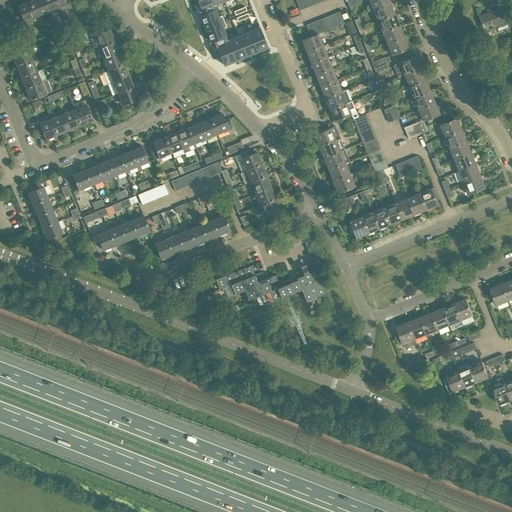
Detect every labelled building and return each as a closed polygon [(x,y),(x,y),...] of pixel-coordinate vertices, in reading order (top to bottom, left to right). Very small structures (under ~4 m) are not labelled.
[(38,22),(41,20),(39,16),(47,12),(42,0),(32,0),(30,1),(38,22)] [(55,9),(57,14),(61,12),(59,7),(59,8),(55,0),(42,0),(47,12),(55,9)] [(61,12),(73,8),(71,3),(75,1),(74,0),(55,0),(59,8),(59,7),(61,12)] [(210,0),(196,0),(199,4),(196,5),(215,52),(218,51),(223,65),(235,60),(227,41),(228,41),(227,39),(223,29),(220,22),(218,17),(213,4),(212,5),(210,0)] [(295,0),(300,11),(305,8),(301,0),(295,0)] [(301,0),(305,8),(311,6),(307,0),(301,0)] [(368,3),(366,8),(368,12),(372,10),(389,3),(387,0),(368,0),(369,2),(368,3)] [(480,22),(478,22),(481,30),(483,29),(484,31),(495,27),(497,32),(509,27),(501,5),(507,2),(506,0),(492,0),(494,4),(493,5),(492,6),(491,8),(491,10),(491,12),(478,17),(480,22)] [(26,26),(38,22),(30,1),(18,6),(26,26)] [(377,21),(393,14),(389,3),(372,10),(377,21)] [(338,26),(343,24),(339,12),(333,14),(338,26)] [(332,28),(338,26),(333,14),(328,17),(332,28)] [(381,33),(398,26),(393,14),(377,21),(381,33)] [(71,27),(85,21),(82,15),(69,21),(71,27)] [(327,30),(332,28),(328,17),(323,19),(327,30)] [(322,33),(327,30),(323,19),(317,21),(322,33)] [(306,53),(322,46),(318,34),(322,33),(317,21),(311,23),(316,35),(310,37),(301,41),(306,53)] [(310,37),(316,35),(311,23),(306,26),(310,37)] [(259,26),(248,30),(257,51),(268,47),(259,26)] [(386,44),(403,37),(398,26),(381,33),(386,44)] [(27,45),(33,42),(28,30),(22,33),(27,45)] [(99,48),(115,41),(110,30),(94,36),(99,48)] [(248,30),(237,34),(246,56),(257,51),(248,30)] [(72,45),(84,40),(82,34),(70,39),(72,45)] [(227,39),(228,41),(227,41),(235,60),(246,56),(237,34),(227,39)] [(391,56),(408,49),(403,37),(386,44),(391,56)] [(104,59),(119,53),(115,41),(99,48),(104,59)] [(311,64),(327,57),(322,46),(306,53),(311,64)] [(16,66),(32,59),(27,48),(12,54),(16,66)] [(108,70),(124,64),(119,53),(104,59),(108,70)] [(492,56),(485,58),(488,65),(494,62),(492,56)] [(315,76),(332,69),(327,57),(311,64),(315,76)] [(403,75),(420,68),(415,57),(393,65),(398,77),(403,75)] [(373,68),(386,63),(384,58),(371,63),(373,68)] [(21,77),(37,71),(32,59),(16,66),(21,77)] [(375,74),(388,69),(386,63),(373,68),(375,74)] [(113,82),(129,76),(124,64),(108,70),(108,71),(103,73),(107,84),(113,82)] [(77,77),(81,75),(78,67),(73,69),(77,77)] [(407,87),(424,80),(420,68),(403,75),(407,87)] [(47,80),(42,69),(37,71),(21,77),(26,88),(47,80)] [(320,87),(336,80),(332,69),(315,76),(320,87)] [(117,93),(133,87),(129,76),(113,82),(117,93)] [(31,100),(46,94),(52,92),(47,80),(26,88),(31,100)] [(324,98),(341,92),(336,80),(320,87),(324,98)] [(412,98),(429,91),(424,80),(407,87),(412,98)] [(83,96),(89,94),(84,82),(79,84),(83,96)] [(383,93),(387,92),(384,83),(380,85),(379,85),(381,89),(383,93)] [(132,102),(138,99),(133,87),(117,93),(123,106),(132,102)] [(352,101),(348,89),(341,92),(324,98),(329,110),(352,101)] [(417,110),(434,103),(429,91),(412,98),(417,110)] [(93,120),(86,105),(85,100),(73,105),(75,110),(81,125),(93,120)] [(359,117),(352,101),(329,110),(334,122),(351,115),(353,119),(355,125),(368,120),(366,114),(359,117)] [(132,102),(123,106),(125,111),(134,107),(132,102)] [(421,122),(438,115),(434,103),(417,110),(421,122)] [(394,121),(399,118),(394,106),(389,108),(394,121)] [(388,123),(394,121),(389,108),(383,110),(388,123)] [(70,130),(81,125),(75,110),(64,114),(70,130)] [(58,134),(70,130),(64,114),(52,119),(58,134)] [(217,135),(228,130),(222,115),(211,119),(217,135)] [(47,139),(58,134),(52,119),(40,124),(47,139)] [(206,139),(217,135),(211,119),(199,124),(206,139)] [(443,137),(460,130),(455,119),(439,126),(443,137)] [(355,125),(357,130),(370,125),(368,120),(355,125)] [(405,133),(418,128),(416,123),(403,128),(405,133)] [(199,124),(188,128),(194,144),(206,139),(199,124)] [(359,136),(372,131),(370,125),(357,130),(359,136)] [(319,147),(340,138),(335,126),(314,135),(319,147)] [(194,144),(188,128),(176,133),(183,149),(182,149),(184,153),(196,148),(194,144)] [(408,139),(421,134),(418,128),(405,133),(408,139)] [(448,149),(464,142),(460,130),(443,137),(448,149)] [(359,136),(362,141),(374,136),(372,131),(359,136)] [(171,153),(182,149),(183,149),(176,133),(165,138),(171,153)] [(159,158),(171,153),(165,138),(153,143),(159,158)] [(323,158),(345,150),(340,138),(319,147),(323,158)] [(363,143),(365,149),(377,144),(375,138),(363,143)] [(229,155),(237,151),(243,149),(240,142),(226,148),(229,155)] [(452,160),(469,153),(464,142),(448,149),(452,160)] [(365,149),(367,154),(380,149),(377,144),(365,149)] [(136,167),(148,162),(142,147),(130,152),(136,167)] [(367,154),(370,162),(383,157),(380,149),(367,154)] [(249,156),(247,150),(238,154),(245,171),(261,165),(256,153),(249,156)] [(344,163),(349,161),(345,150),(323,158),(328,170),(344,163)] [(125,172),(136,167),(130,152),(118,156),(125,172)] [(457,172),(474,165),(469,153),(452,160),(457,172)] [(206,164),(214,160),(212,155),(204,159),(206,164)] [(113,176),(125,172),(118,156),(107,161),(113,176)] [(416,171),(421,169),(416,156),(410,158),(416,171)] [(370,162),(373,168),(385,163),(383,157),(370,162)] [(410,173),(416,171),(410,158),(405,160),(410,173)] [(405,176),(410,173),(405,160),(400,163),(405,176)] [(102,181),(113,176),(107,161),(95,165),(102,181)] [(216,175),(221,173),(221,172),(217,163),(212,165),(216,175)] [(332,181),(349,174),(344,163),(328,170),(332,181)] [(375,173),(387,168),(385,163),(373,168),(375,173)] [(400,178),(405,176),(400,163),(394,165),(400,178)] [(90,185),(102,181),(95,165),(84,170),(90,185)] [(183,173),(191,170),(189,165),(181,168),(183,173)] [(211,177),(216,175),(212,165),(206,167),(211,177)] [(265,176),(261,165),(245,171),(240,173),(245,184),(250,182),(250,183),(265,176)] [(462,183),(478,176),(474,165),(457,172),(462,183)] [(206,179),(211,177),(206,167),(201,169),(206,179)] [(201,181),(206,179),(201,169),(197,171),(201,181)] [(78,190),(90,185),(84,170),(72,175),(78,190)] [(224,180),(229,178),(226,170),(221,172),(221,173),(224,180)] [(169,179),(177,176),(175,171),(167,174),(169,179)] [(196,183),(201,181),(197,171),(191,173),(196,183)] [(190,186),(196,183),(191,173),(186,175),(190,186)] [(337,193),(354,186),(349,174),(332,181),(337,193)] [(185,188),(190,186),(186,175),(181,177),(185,188)] [(255,194),(270,187),(265,176),(250,183),(255,194)] [(467,195),(483,188),(478,176),(462,183),(467,195)] [(180,190),(185,188),(181,177),(176,179),(180,190)] [(227,188),(232,186),(229,178),(224,180),(227,188)] [(175,192),(180,190),(176,179),(170,182),(175,192)] [(164,185),(159,187),(163,197),(168,195),(164,185)] [(32,205),(48,199),(43,187),(27,193),(32,205)] [(158,199),(163,197),(159,187),(154,189),(158,199)] [(259,205),(275,199),(270,187),(255,194),(259,205)] [(365,196),(374,192),(372,188),(364,191),(365,196)] [(438,200),(434,188),(430,190),(430,189),(418,194),(424,211),(436,206),(434,201),(438,200)] [(153,201),(158,199),(154,189),(149,191),(153,201)] [(148,203),(153,201),(149,191),(143,193),(148,203)] [(142,205),(148,203),(143,193),(138,195),(142,205)] [(413,215),(424,211),(418,194),(406,199),(413,215)] [(342,207),(354,202),(351,196),(340,201),(342,207)] [(37,216),(52,210),(48,199),(32,205),(37,216)] [(264,217),(279,211),(275,199),(259,205),(264,217)] [(401,220),(413,215),(406,199),(395,203),(401,220)] [(390,224),(401,220),(395,203),(383,208),(390,224)] [(378,229),(390,224),(383,208),(372,212),(378,229)] [(42,228),(57,222),(52,210),(37,216),(42,228)] [(367,234),(378,229),(372,212),(360,217),(367,234)] [(138,237),(149,232),(143,216),(131,221),(138,237)] [(218,236),(230,231),(224,216),(212,221),(218,236)] [(349,222),(350,227),(348,227),(351,234),(353,234),(355,238),(367,234),(360,217),(349,222)] [(126,241),(138,237),(131,221),(120,226),(126,241)] [(207,241),(218,236),(212,221),(201,225),(207,241)] [(46,240),(62,234),(57,222),(42,228),(46,240)] [(195,245),(207,241),(201,225),(189,230),(195,245)] [(115,246),(126,241),(120,226),(108,230),(115,246)] [(103,251),(115,246),(108,230),(97,235),(103,251)] [(184,250),(195,245),(189,230),(178,235),(184,250)] [(173,255),(184,250),(178,235),(166,239),(173,255)] [(161,259),(173,255),(166,239),(155,244),(161,259)] [(230,284),(254,275),(251,266),(236,272),(238,277),(233,279),(231,274),(214,280),(218,290),(230,285),(230,284)] [(316,299),(325,295),(316,271),(306,275),(316,299)] [(234,295),(243,291),(243,290),(258,284),(254,275),(230,284),(230,285),(234,295)] [(306,303),(316,299),(306,275),(296,279),(306,303)] [(508,301),(511,299),(511,279),(502,284),(508,301)] [(247,301),(260,295),(271,291),(267,281),(258,284),(243,290),(243,291),(247,301)] [(264,305),(293,294),(296,293),(292,283),(271,291),(260,295),(264,305)] [(496,306),(508,301),(502,284),(490,289),(496,306)] [(461,320),(472,316),(465,299),(454,304),(461,320)] [(449,325),(461,320),(454,304),(443,308),(449,325)] [(438,330),(449,325),(443,308),(431,313),(438,330)] [(426,334),(438,330),(431,313),(420,318),(426,334)] [(415,339),(426,334),(420,318),(409,322),(415,339)] [(405,348),(416,344),(415,339),(409,322),(396,327),(397,330),(393,332),(398,346),(403,344),(405,348)] [(469,341),(473,340),(481,337),(478,330),(467,335),(469,341)] [(465,354),(476,349),(474,343),(463,347),(465,354)] [(460,356),(465,354),(463,347),(457,350),(460,356)] [(497,364),(505,361),(502,355),(494,358),(497,364)] [(488,367),(497,364),(494,358),(486,361),(488,367)] [(477,382),(488,378),(481,361),(470,366),(477,382)] [(465,387),(477,382),(470,366),(458,371),(465,387)] [(449,394),(453,392),(465,387),(458,371),(447,375),(448,378),(444,380),(449,394)] [(499,405),(500,405),(511,400),(505,383),(492,388),(499,405)]
